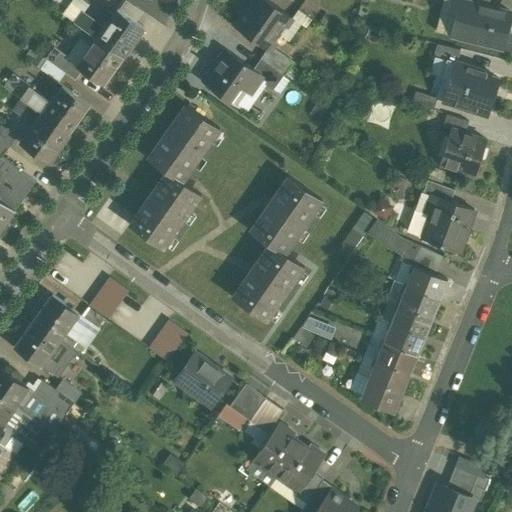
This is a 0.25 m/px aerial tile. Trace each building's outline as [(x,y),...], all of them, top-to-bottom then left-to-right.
[(90,4),(84,0),(55,0),(52,5),(77,22),(84,12),(90,4)] [(287,14),(266,0),(248,0),(231,25),(267,50),(268,49),(280,32),(277,30),(287,14)] [(511,12),(486,7),(460,0),(460,2),(452,35),(503,48),(511,13),(511,12)] [(104,26),(97,37),(123,56),(143,28),(117,9),(104,26)] [(84,12),(77,22),(97,37),(104,26),(84,12)] [(287,14),(277,30),(280,32),(287,36),(297,21),(287,14)] [(97,37),(77,22),(69,33),(89,47),(97,37)] [(77,64),(76,66),(81,70),(103,85),(123,56),(97,37),(89,47),(77,64)] [(459,49),(438,43),(435,57),(447,60),(455,62),(455,61),(456,61),(459,49)] [(77,64),(54,47),(46,59),(65,73),(74,79),(81,70),(76,66),(77,64)] [(290,65),(268,49),(267,50),(260,61),(282,76),(290,65)] [(254,69),(229,51),(217,67),(213,64),(202,81),(236,105),(259,73),(259,72),(254,69)] [(65,73),(46,59),(39,69),(58,82),(65,73)] [(455,62),(447,60),(442,76),(450,78),(455,62)] [(282,76),(260,61),(254,69),(259,72),(259,73),(276,85),(282,76)] [(456,61),(455,61),(455,62),(450,78),(443,100),(488,115),(499,78),(490,75),(491,72),(456,61)] [(21,95),(31,81),(14,69),(4,84),(21,95)] [(89,105),(62,85),(49,103),(42,114),(69,133),(89,105)] [(49,103),(29,89),(22,100),(42,114),(49,103)] [(437,98),(416,91),(412,102),(434,109),(437,98)] [(42,114),(22,100),(14,110),(34,125),(35,125),(42,114)] [(188,104),(149,157),(167,171),(168,170),(182,180),(183,180),(220,127),(188,104)] [(69,133),(42,114),(35,125),(34,125),(21,143),(49,163),(69,133)] [(468,121),(448,114),(444,126),(452,129),(452,127),(465,131),(468,121)] [(16,136),(0,124),(0,142),(8,148),(16,136)] [(465,131),(452,127),(452,129),(440,163),(475,175),(488,139),(465,131)] [(1,158),(0,157),(0,199),(14,210),(35,182),(1,158)] [(183,180),(182,180),(168,170),(167,171),(130,223),(163,247),(201,193),(183,180)] [(289,176),(251,230),(270,244),(284,254),(322,200),(289,176)] [(455,189),(427,179),(422,193),(430,196),(431,194),(450,201),(455,189)] [(450,201),(431,194),(430,196),(425,212),(431,214),(423,237),(422,238),(459,251),(473,209),(450,201)] [(0,230),(14,210),(0,199),(0,230)] [(425,212),(415,208),(407,231),(423,237),(431,214),(425,212)] [(385,226),(376,220),(368,233),(377,238),(385,226)] [(403,239),(385,226),(377,238),(413,260),(419,245),(403,239)] [(284,254),(270,244),(232,297),(266,321),(304,268),(284,254)] [(443,255),(419,245),(413,260),(411,265),(415,267),(415,266),(435,274),(443,255)] [(402,261),(395,280),(407,285),(415,267),(411,265),(402,261)] [(435,274),(415,266),(415,267),(407,285),(440,298),(447,279),(435,274)] [(129,290),(109,275),(89,304),(108,318),(129,290)] [(440,298),(407,285),(400,304),(432,316),(440,298)] [(53,294),(34,320),(74,348),(79,341),(65,332),(79,312),(53,294)] [(432,316),(400,304),(393,322),(424,335),(432,316)] [(106,318),(90,306),(82,317),(98,329),(106,318)] [(330,337),(336,325),(308,313),(303,325),(330,337)] [(393,322),(380,317),(372,336),(385,341),(393,322)] [(188,332),(168,318),(147,346),(167,360),(188,332)] [(74,348),(34,320),(15,346),(58,376),(77,350),(74,348)] [(424,335),(393,322),(385,341),(417,353),(424,335)] [(313,334),(300,329),(293,339),(304,347),(313,334)] [(385,341),(372,336),(365,354),(377,359),(385,341)] [(417,353),(385,341),(377,359),(409,372),(417,353)] [(208,361),(199,354),(193,355),(180,375),(201,391),(198,395),(211,404),(231,377),(218,368),(215,371),(209,367),(208,361)] [(377,360),(364,354),(356,373),(370,379),(377,360)] [(409,372),(377,359),(377,360),(370,379),(402,391),(409,372)] [(28,386),(1,366),(0,367),(0,393),(15,405),(28,386)] [(81,392),(63,378),(55,389),(74,402),(81,392)] [(55,389),(42,379),(34,391),(66,414),(74,402),(55,389)] [(402,391),(370,379),(363,395),(374,399),(372,402),(394,411),(402,391)] [(246,383),(230,406),(250,420),(265,397),(246,383)] [(15,405),(0,393),(0,423),(1,424),(15,405)] [(265,397),(250,420),(268,432),(284,410),(265,397)] [(1,424),(0,425),(0,448),(9,454),(21,438),(29,444),(35,443),(40,436),(40,431),(44,425),(15,405),(1,424)] [(279,422),(254,457),(277,474),(300,441),(292,436),(295,433),(279,422)] [(300,441),(277,474),(299,489),(300,490),(313,473),(325,455),(310,444),(308,447),(300,441)] [(0,481),(17,460),(9,454),(0,448),(0,481)] [(480,501),(489,479),(456,465),(447,487),(474,498),(480,501)] [(322,480),(313,473),(300,490),(299,489),(295,494),(306,502),(309,499),(322,480)] [(322,480),(309,499),(319,506),(331,490),(332,491),(334,488),(322,480)] [(447,487),(439,484),(432,503),(434,504),(430,511),(468,511),(474,498),(447,487)] [(319,506),(315,511),(354,511),(357,508),(332,491),(331,490),(319,506)]
